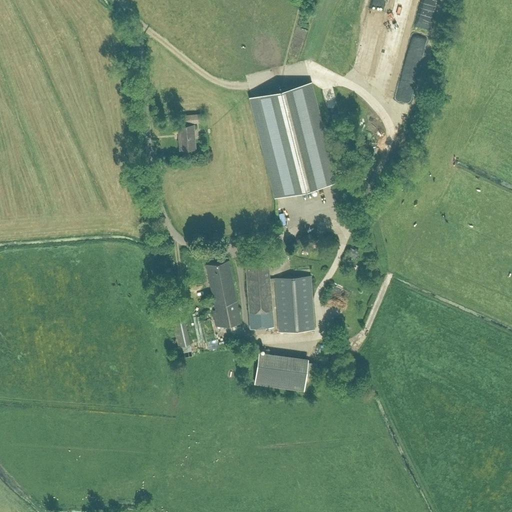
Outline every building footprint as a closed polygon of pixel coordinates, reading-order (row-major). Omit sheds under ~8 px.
[(394,33),(396,26),(390,24),(388,31),(394,33)] [(275,196),(334,181),(309,82),(251,96),(275,196)] [(197,116),(198,116),(200,116),(200,114),(198,114),(182,115),(183,123),(198,121),(197,116)] [(195,148),(193,124),(177,126),(179,149),(195,148)] [(245,258),(250,327),(272,326),(269,280),(275,280),(279,331),(313,329),(309,275),(269,278),(267,257),(245,258)] [(240,321),(228,260),(206,264),(215,310),(212,310),(215,326),(240,321)] [(334,295),(333,299),(338,301),(338,303),(343,305),(345,299),(334,295)] [(192,354),(182,313),(171,315),(178,346),(173,347),(175,358),(192,354)] [(212,332),(203,332),(204,343),(213,343),(212,332)] [(308,362),(259,356),(255,387),(304,393),(308,362)]
